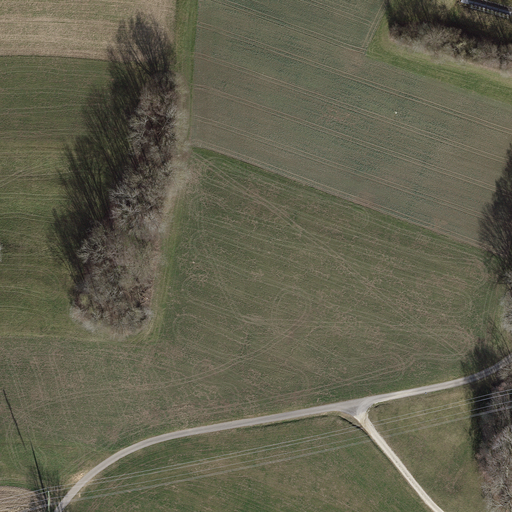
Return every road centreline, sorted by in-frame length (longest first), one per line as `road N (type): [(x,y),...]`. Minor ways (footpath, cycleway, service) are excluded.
road 1 (track): [(57,511),(73,486),(144,437),(444,385),(511,357)]
road 2 (track): [(350,405),(440,511)]
